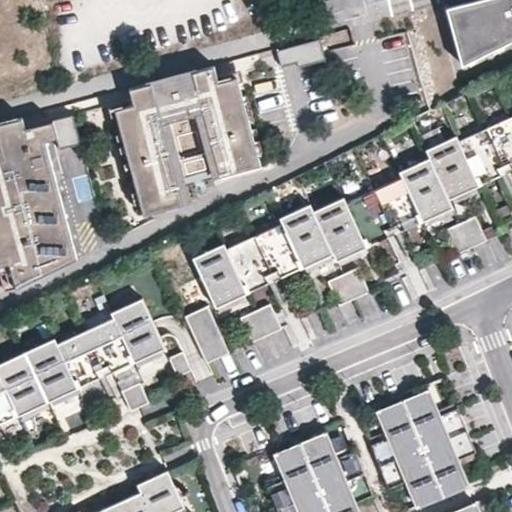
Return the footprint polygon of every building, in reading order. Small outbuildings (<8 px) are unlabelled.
[(461,66),(511,40),(511,0),(475,0),(446,8),(461,66)] [(277,49),(282,67),(323,55),(319,38),(277,49)] [(262,165),(236,71),(196,82),(196,84),(155,95),(155,93),(114,104),(144,215),(185,204),(178,178),(219,167),(221,176),(262,165)] [(366,237),(417,214),(420,222),(453,207),(450,199),(482,184),(479,176),(511,161),(511,116),(459,141),(457,135),(427,149),(430,156),(400,171),(402,176),(347,201),(344,196),(314,210),(310,202),(280,216),(283,221),(227,247),(224,241),(193,256),(216,306),(249,291),(246,283),(297,259),(300,267),(333,252),(337,260),(369,245),(366,237)] [(21,295),(78,258),(46,140),(58,137),(53,120),(24,128),(29,144),(5,151),(0,134),(0,261),(10,298),(21,295)] [(482,184),(511,170),(511,161),(479,176),(482,184)] [(369,245),(420,222),(417,214),(366,237),(369,245)] [(487,240),(475,215),(445,229),(457,254),(487,240)] [(249,291),(300,267),(297,259),(246,283),(249,291)] [(369,291),(358,266),(328,280),(339,305),(369,291)] [(79,386),(76,378),(127,354),(130,362),(164,346),(141,297),(110,311),(112,316),(56,343),(53,337),(0,361),(0,412),(11,408),(14,416),(79,386)] [(281,326),(270,301),(240,316),(251,340),(281,326)] [(229,351),(207,304),(185,315),(206,362),(229,351)] [(191,368),(183,350),(169,356),(177,375),(191,368)] [(79,386),(130,362),(127,354),(76,378),(79,386)] [(103,377),(79,389),(84,400),(108,387),(103,377)] [(148,401),(139,381),(121,389),(130,410),(148,401)] [(153,409),(173,405),(169,388),(149,392),(153,409)] [(386,425),(433,406),(426,390),(380,410),(386,425)] [(455,460),(476,452),(458,408),(437,417),(433,406),(386,425),(391,436),(371,445),(388,488),(409,479),(413,491),(460,471),(455,460)] [(0,422),(14,416),(11,408),(0,412),(0,422)] [(283,469),(329,449),(323,433),(277,453),(283,469)] [(372,495),(354,452),(334,460),(329,449),(283,469),(288,480),(267,488),(277,511),(355,511),(352,503),(372,495)] [(174,511),(185,507),(168,470),(138,484),(141,492),(97,511),(80,511),(77,511),(174,511)] [(420,507),(466,487),(460,471),(413,491),(420,507)] [(477,511),(474,503),(451,511),(477,511)]
